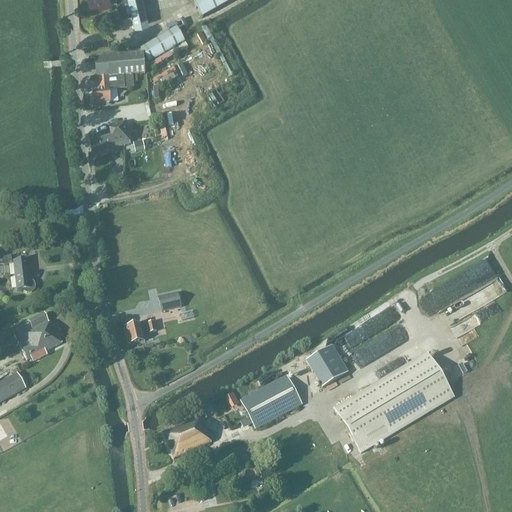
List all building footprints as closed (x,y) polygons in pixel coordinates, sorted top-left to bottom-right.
[(116,0),(120,18),(131,15),(134,28),(149,24),(143,0),(116,0)] [(190,0),(202,19),(234,0),(190,0)] [(199,24),(194,27),(200,39),(205,37),(199,24)] [(176,28),(140,49),(148,63),(184,42),(176,28)] [(192,33),(195,42),(200,40),(196,31),(192,33)] [(98,91),(91,92),(93,105),(110,104),(110,103),(117,102),(116,90),(134,88),(132,76),(145,75),(143,54),(99,59),(94,59),(96,79),(97,79),(98,91)] [(153,78),(155,84),(169,80),(167,74),(153,78)] [(203,97),(208,104),(218,97),(213,90),(203,97)] [(109,133),(87,138),(91,154),(98,152),(130,145),(125,122),(108,126),(109,133)] [(0,266),(12,264),(11,256),(0,257),(0,266)] [(29,282),(27,261),(13,263),(17,290),(24,289),(24,292),(26,293),(29,293),(32,292),(34,291),(34,289),(34,286),(33,284),(31,282),(29,282)] [(177,294),(158,298),(161,312),(180,308),(177,294)] [(381,309),(390,313),(394,304),(386,300),(381,309)] [(26,326),(12,333),(26,362),(61,344),(53,328),(51,328),(45,316),(44,314),(27,322),(25,324),(26,325),(26,326)] [(146,323),(124,328),(128,346),(144,342),(142,334),(149,332),(149,334),(156,332),(153,322),(147,324),(146,323)] [(321,389),(348,373),(332,346),(305,362),(321,389)] [(428,354),(334,411),(359,453),(385,437),(406,472),(511,407),(511,349),(449,389),(428,354)] [(0,403),(25,389),(17,374),(0,383),(0,403)] [(287,377),(240,402),(255,430),(302,406),(287,377)] [(173,461),(211,444),(208,437),(209,436),(202,421),(207,419),(204,414),(161,433),(173,461)] [(264,447),(247,457),(250,462),(268,453),(264,447)]
